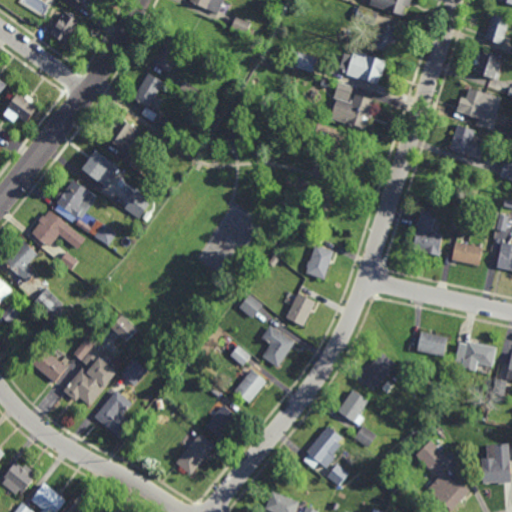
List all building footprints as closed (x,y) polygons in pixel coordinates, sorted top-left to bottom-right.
[(225,0),(218,14),(195,3),(196,2),(192,0),(225,0)] [(412,0),(410,6),(408,6),(407,11),(405,11),(403,15),(370,4),(371,0),(412,0)] [(375,26),(354,20),(359,6),(379,12),(375,26)] [(78,40),(73,37),(70,41),(61,35),(62,33),(54,28),(64,12),(81,23),(79,27),(83,30),(78,40)] [(511,25),(509,25),(506,33),(511,35),(509,46),(486,39),(486,37),(484,36),(485,33),(487,34),(493,14),(511,20),(510,22),(511,23),(511,25)] [(252,38),(232,28),(237,17),(252,24),(250,28),(255,30),(252,38)] [(396,26),(395,27),(398,28),(396,37),(398,38),(396,43),(393,42),(390,52),(373,47),(381,22),(393,26),(394,25),(396,26)] [(171,73),(155,63),(169,39),(186,49),(171,73)] [(387,62),(382,76),(381,76),(378,85),(374,84),(374,85),(368,83),(369,81),(360,78),(360,80),(347,76),(348,73),(344,72),(344,70),(340,69),(346,53),(353,55),(355,50),(368,55),(387,62)] [(314,73),(295,67),(300,52),(319,58),(314,73)] [(505,59),(504,65),(502,65),(501,72),(502,72),(499,81),(475,74),(476,71),(474,70),(475,67),(477,68),(478,65),(474,64),(476,58),(478,59),(479,54),(481,54),(482,52),(505,59)] [(150,108),(134,99),(150,73),(165,82),(150,108)] [(329,88),(321,86),(323,78),(332,81),(329,88)] [(1,103),(0,102),(0,79),(12,88),(1,103)] [(195,98),(181,88),(186,80),(201,90),(195,98)] [(354,86),(349,103),(334,99),(336,92),(339,82),(351,86),(352,85),(354,86)] [(480,119),(462,113),(470,88),(488,93),(480,119)] [(35,100),(33,104),(38,107),(27,123),(21,119),(22,118),(9,109),(19,94),(24,98),(27,94),(35,100)] [(369,114),(371,115),(366,130),(360,129),(361,127),(354,125),(353,127),(349,125),(349,124),(347,123),(352,105),(351,104),(352,100),(354,101),(356,94),(373,100),(369,114)] [(167,132),(155,123),(160,115),(173,123),(167,132)] [(131,125),(132,123),(135,125),(134,126),(139,130),(135,136),(140,140),(131,154),(129,152),(127,154),(107,140),(122,118),(131,125)] [(482,160),(450,150),(459,122),(468,125),(467,127),(476,130),(474,135),(489,140),(482,160)] [(227,153),(226,137),(243,137),(243,153),(235,153),(227,153)] [(107,188),(99,183),(98,184),(82,171),(97,151),(119,167),(114,173),(116,175),(107,188)] [(141,175),(128,167),(134,158),(147,166),(141,175)] [(511,181),(501,178),(506,160),(511,161),(511,181)] [(98,197),(86,213),(84,212),(81,214),(83,215),(80,218),(78,216),(73,213),(71,215),(57,204),(61,199),(54,194),(59,188),(65,193),(75,180),(98,197)] [(140,220),(125,209),(138,191),(153,202),(140,220)] [(437,221),(435,221),(432,234),(445,236),(442,249),(443,249),(442,253),(441,253),(440,257),(424,254),(424,252),(414,250),(422,210),(436,213),(436,218),(438,218),(437,221)] [(86,240),(78,250),(60,236),(50,248),(32,234),(40,223),(39,222),(43,216),(45,217),(50,211),(86,240)] [(499,219),(491,218),(492,211),(500,212),(499,219)] [(507,233),(498,231),(501,214),(510,216),(507,233)] [(496,230),(490,228),(491,220),(498,221),(496,230)] [(109,247),(94,237),(104,224),(118,234),(109,247)] [(315,244),(306,241),(310,232),(318,235),(315,244)] [(38,255),(26,267),(35,276),(28,283),(1,258),(12,247),(16,251),(25,242),(38,255)] [(472,246),(473,244),(476,245),(476,247),(484,249),(484,251),(485,251),(484,255),(483,254),(480,267),(452,261),(457,242),(472,246)] [(511,244),(511,271),(498,269),(503,243),(511,244)] [(326,280),(307,274),(316,245),(335,251),(326,280)] [(72,272),(60,263),(67,253),(79,262),(72,272)] [(0,277),(14,291),(5,299),(21,315),(11,325),(0,314),(0,277)] [(57,323),(34,302),(47,289),(64,305),(57,312),(62,317),(57,323)] [(254,319),(239,307),(251,294),(265,306),(254,319)] [(304,328),(286,318),(299,294),(317,304),(304,328)] [(127,344),(110,328),(122,316),(139,332),(127,344)] [(279,367),(263,356),(271,346),(262,339),(271,326),(297,343),(279,367)] [(445,358),(418,352),(422,332),(450,338),(445,358)] [(228,345),(222,340),(226,335),(232,340),(228,345)] [(81,362),(73,355),(89,337),(97,344),(81,362)] [(498,349),(497,355),(496,355),(494,365),(478,361),(476,371),(461,367),(462,365),(455,364),(456,359),(457,359),(460,344),(469,346),(469,343),(498,349)] [(248,363),(246,362),(244,366),(231,356),(239,346),(253,357),(248,363)] [(153,361),(144,354),(150,347),(158,354),(153,361)] [(60,363),(61,361),(68,366),(55,382),(32,362),(43,348),(60,363)] [(377,387),(362,374),(382,351),(397,363),(377,387)] [(102,361),(105,359),(119,370),(90,406),(80,398),(77,401),(63,390),(82,366),(87,370),(97,357),(102,361)] [(135,385),(122,373),(135,358),(149,370),(135,385)] [(251,403),(235,391),(252,368),(268,381),(251,403)] [(504,396),(492,393),(496,377),(508,380),(504,396)] [(120,437),(95,416),(117,388),(133,402),(124,414),(133,421),(120,437)] [(218,397),(211,392),(214,388),(221,393),(218,397)] [(360,425),(354,421),(353,423),(338,414),(353,389),(369,399),(360,414),(365,417),(360,425)] [(222,438),(206,426),(223,404),(239,416),(222,438)] [(344,436),(339,442),(343,445),(334,455),(337,458),(328,469),(321,463),(315,469),(304,460),(310,453),(307,451),(325,430),(326,430),(330,425),(344,436)] [(368,448),(354,438),(363,425),(377,435),(368,448)] [(191,475),(176,462),(200,433),(216,446),(191,475)] [(437,445),(440,442),(446,449),(443,452),(445,454),(430,469),(416,454),(431,439),(437,445)] [(511,467),(511,482),(499,483),(499,482),(484,483),(482,457),(487,457),(486,444),(509,443),(511,467)] [(21,490),(17,494),(3,483),(7,479),(5,477),(18,461),(25,467),(27,464),(35,471),(32,474),(36,477),(24,492),(21,490)] [(339,486),(328,476),(339,463),(350,473),(339,486)] [(454,479),(456,477),(471,490),(452,511),(424,485),(433,476),(438,472),(440,475),(444,471),(454,479)] [(56,491),(57,490),(64,495),(62,496),(67,500),(58,511),(41,511),(44,509),(31,500),(45,482),(56,491)] [(297,511),(272,511),(265,509),(273,490),(301,502),(297,511)] [(388,503),(382,501),(386,491),(392,494),(388,503)] [(77,511),(83,500),(105,511),(77,511)] [(33,511),(16,511),(23,503),(33,511)]
